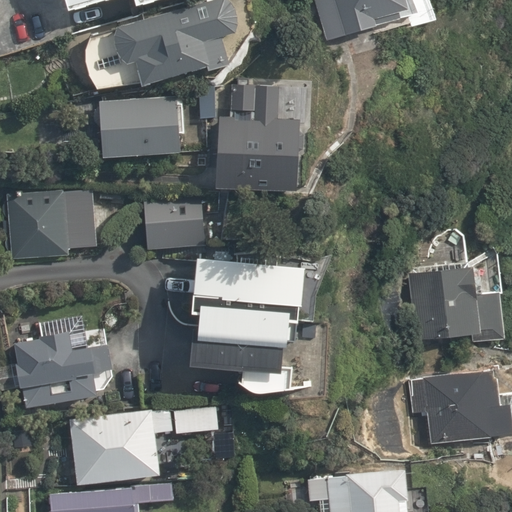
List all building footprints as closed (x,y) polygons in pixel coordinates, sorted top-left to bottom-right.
[(58,0),(62,11),(103,0),(128,0),(130,6),(152,0),(58,0)] [(89,70),(97,87),(144,84),(205,65),(208,69),(229,64),(219,38),(234,32),(237,23),(236,8),(227,0),(210,0),(118,25),(114,31),(92,36),(86,52),(89,70)] [(316,0),(328,41),(419,16),(414,0),(316,0)] [(200,84),(201,117),(217,116),(217,112),(228,111),(228,84),(200,84)] [(231,109),(254,110),(255,84),(233,84),(231,109)] [(100,122),(103,155),(181,150),(179,118),(186,118),(184,96),(177,97),(177,94),(99,100),(99,105),(97,105),(94,110),(94,115),(96,120),(98,122),(100,122)] [(215,187),(297,191),(300,117),(218,114),(215,187)] [(12,254),(13,258),(69,254),(69,248),(97,246),(93,200),(87,201),(86,188),(7,193),(8,198),(5,202),(4,209),(6,215),(9,217),(9,219),(3,219),(4,232),(10,232),(8,236),(6,244),(9,252),(12,254)] [(149,199),(152,252),(210,249),(207,195),(149,199)] [(473,326),(474,337),(503,333),(498,286),(477,288),(474,258),(403,267),(411,333),(473,326)] [(259,390),(290,392),(293,317),(296,317),(299,266),(195,262),(192,307),(201,307),(199,333),(191,333),(190,359),(240,361),(240,380),(259,390)] [(23,386),(26,403),(99,392),(96,371),(112,369),(106,326),(84,329),(82,315),(25,324),(14,336),(18,362),(0,364),(0,373),(2,389),(23,386)] [(426,410),(429,442),(490,437),(490,434),(511,431),(511,423),(511,416),(511,415),(511,390),(496,392),(495,374),(493,374),(492,368),(422,375),(422,378),(410,379),(412,411),(426,410)] [(177,431),(219,427),(217,405),(175,409),(177,431)] [(70,418),(78,483),(161,473),(156,431),(173,429),(170,408),(153,410),(152,408),(70,418)] [(329,494),(330,511),(406,511),(405,494),(407,494),(405,464),(327,471),(327,474),(308,475),(310,495),(329,494)] [(177,492),(193,492),(194,481),(177,481),(177,492)] [(135,511),(140,511),(139,501),(173,498),(172,482),(49,492),(50,511),(135,511)]
